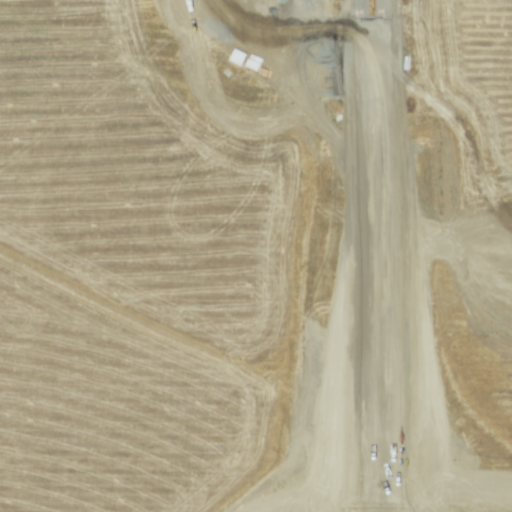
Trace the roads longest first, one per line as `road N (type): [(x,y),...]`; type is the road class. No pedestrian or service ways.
road 1 (tertiary): [(394,511),(386,0)]
road 2 (tertiary): [(361,0),(366,511)]
